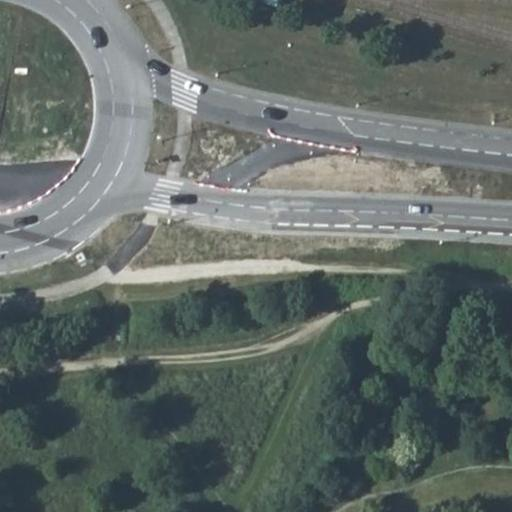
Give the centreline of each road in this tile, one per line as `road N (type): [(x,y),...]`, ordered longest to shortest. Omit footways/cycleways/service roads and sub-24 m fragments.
road 1 (secondary): [(103,186),(248,209),(511,225)]
road 2 (secondary): [(511,156),(275,124),(128,70)]
road 3 (primary): [(103,186),(140,140),(141,94),(128,70)]
